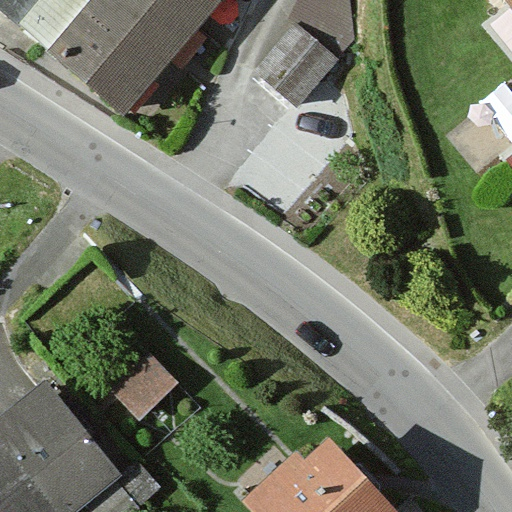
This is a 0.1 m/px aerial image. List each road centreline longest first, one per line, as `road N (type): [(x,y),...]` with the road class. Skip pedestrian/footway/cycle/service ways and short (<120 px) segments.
road 1 (tertiary): [(176,217),(424,414),(489,511)]
road 2 (residential): [(176,217),(270,0)]
road 3 (tertiary): [(0,104),(176,217)]
